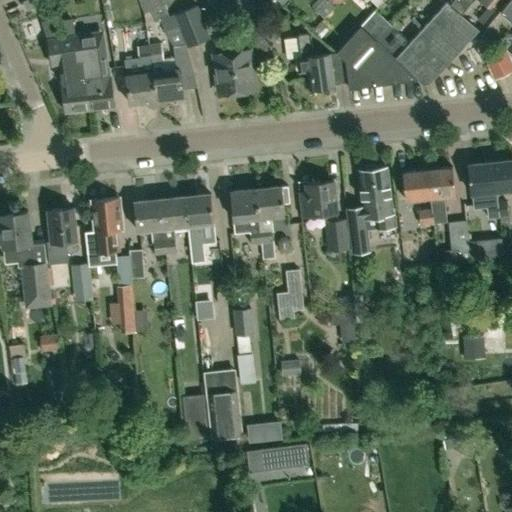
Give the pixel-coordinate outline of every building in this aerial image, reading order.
[(22,0),(27,10),(47,0),(22,0)] [(185,44),(186,47),(210,38),(196,5),(168,16),(161,0),(139,0),(144,11),(150,9),(154,21),(160,19),(165,31),(178,26),(185,44)] [(207,0),(217,10),(228,0),(207,0)] [(350,67),(371,85),(417,79),(424,85),(430,84),(478,29),(461,14),(473,0),(482,0),(490,6),(495,0),(454,0),(451,5),(447,2),(411,43),(410,42),(396,58),(378,40),(376,39),(350,67)] [(511,19),(511,0),(510,0),(501,11),(511,19)] [(378,40),(391,25),(375,9),(361,24),(376,39),(378,40)] [(350,67),(376,39),(361,24),(335,53),(350,67)] [(396,58),(410,42),(392,25),(391,25),(378,40),(396,58)] [(259,34),(253,27),(243,34),(250,42),(249,43),(266,62),(276,53),(259,34)] [(76,57),(82,56),(90,109),(114,106),(104,29),(96,30),(74,34),(74,36),(76,57)] [(350,67),(335,53),(313,56),(310,37),(306,33),(298,35),(301,57),(297,58),(299,72),(307,71),(310,89),(312,89),(315,91),(321,90),(324,87),(334,86),(334,84),(349,82),(349,88),(371,85),(350,67)] [(59,80),(61,80),(65,112),(90,109),(82,56),(76,57),(74,36),(74,34),(47,38),(51,66),(57,65),(59,80)] [(161,42),(149,44),(152,62),(163,60),(163,58),(161,42)] [(505,49),(499,42),(492,48),(497,55),(486,63),(495,79),(511,69),(511,62),(505,49)] [(149,44),(149,43),(136,44),(139,64),(151,62),(152,62),(149,44)] [(469,43),(459,59),(472,67),(482,51),(469,43)] [(152,62),(153,71),(157,100),(183,97),(182,89),(179,71),(193,70),(190,57),(186,47),(185,44),(173,45),(174,57),(163,58),(163,60),(152,62)] [(219,92),(253,88),(249,52),(215,56),(219,92)] [(157,100),(153,71),(126,75),(130,104),(157,100)] [(511,160),(494,162),(496,190),(511,188),(511,160)] [(488,205),(489,217),(499,216),(496,190),(494,162),(469,165),(473,207),(488,205)] [(365,166),(362,170),(360,170),(364,204),(347,206),(349,230),(351,254),(369,252),(366,229),(396,226),(394,210),(390,210),(386,167),(373,168),(370,165),(365,166)] [(430,197),(431,207),(433,223),(446,221),(444,196),(456,194),(453,167),(427,170),(430,197)] [(430,197),(427,170),(403,172),(406,200),(430,197)] [(338,218),(334,180),(307,183),(308,191),(299,192),(302,216),(324,214),(327,250),(349,248),(346,218),(338,218)] [(256,189),(257,193),(261,243),(261,242),(263,258),(274,257),(273,241),(272,241),(271,230),(273,230),(271,215),(286,214),(285,202),(291,202),(289,185),(283,186),(256,189)] [(231,191),(235,232),(249,230),(250,244),(261,243),(257,193),(256,189),(231,191)] [(186,196),(192,250),(201,249),(198,223),(214,222),(211,194),(186,196)] [(190,250),(192,250),(186,196),(160,199),(166,253),(176,252),(174,238),(175,238),(173,226),(187,225),(190,250)] [(94,231),(85,232),(87,258),(115,255),(115,251),(121,250),(119,230),(121,229),(118,198),(93,200),(95,212),(92,212),(94,231)] [(155,254),(166,253),(160,199),(135,201),(138,230),(152,228),(155,254)] [(433,223),(431,207),(417,209),(419,225),(433,223)] [(49,263),(68,261),(68,253),(76,252),(75,240),(76,240),(73,208),(48,210),(51,240),(46,240),(49,263)] [(46,263),(44,241),(32,242),(28,212),(1,215),(6,263),(18,261),(19,267),(23,267),(27,306),(50,304),(46,263)] [(452,259),(470,258),(466,219),(448,221),(452,259)] [(491,256),(489,238),(469,240),(471,258),(491,256)] [(130,249),(133,277),(144,276),(142,248),(130,249)] [(74,287),(91,285),(88,262),(71,264),(74,287)] [(277,298),(302,296),(299,269),(285,270),(288,291),(276,292),(277,298)] [(118,284),(116,285),(117,302),(119,322),(120,332),(136,331),(134,309),(132,283),(118,284)] [(202,286),(206,303),(216,300),(212,284),(202,286)] [(302,296),(277,298),(279,318),(294,316),(293,309),(303,308),(302,296)] [(250,307),(235,309),(237,333),(248,332),(253,332),(250,307)] [(260,381),(254,333),(240,335),(246,383),(260,381)] [(60,335),(45,340),(48,351),(63,346),(60,335)] [(464,357),(478,357),(476,335),(463,336),(464,357)] [(293,376),(316,371),(314,360),(291,365),(293,376)] [(208,395),(212,437),(239,434),(235,392),(208,395)] [(249,441),(265,439),(264,423),(248,424),(249,441)] [(306,442),(246,450),(249,471),(309,463),(306,442)]
